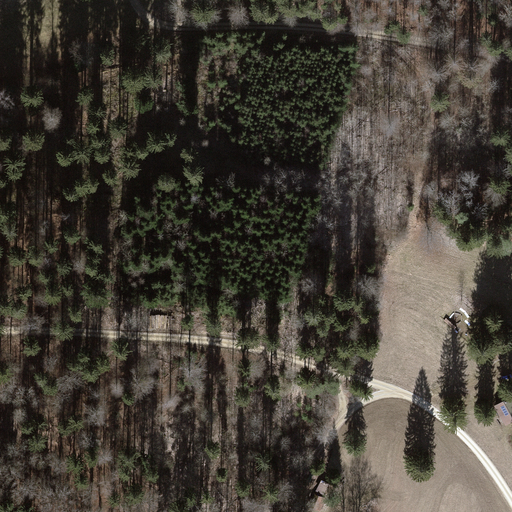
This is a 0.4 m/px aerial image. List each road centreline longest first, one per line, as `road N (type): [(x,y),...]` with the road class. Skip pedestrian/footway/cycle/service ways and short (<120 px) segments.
road 1 (track): [(0,331),(173,336),(289,353),(420,400),(474,444),(511,499)]
road 2 (track): [(511,61),(362,33),(172,28),(134,0)]
road 3 (track): [(266,511),(348,412),(398,390)]
road 4 (track): [(0,429),(56,459),(116,511)]
